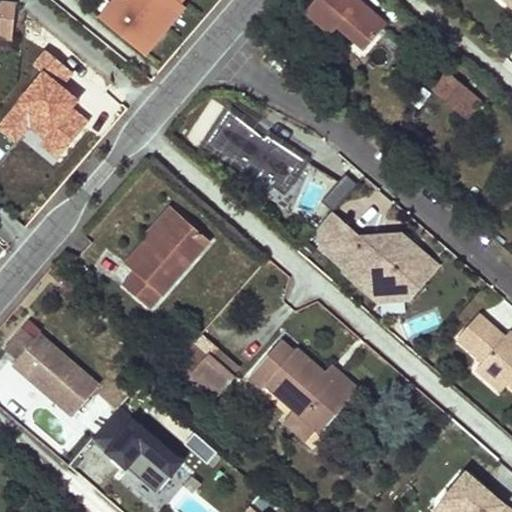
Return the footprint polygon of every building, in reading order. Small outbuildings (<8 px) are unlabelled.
[(118,0),(103,19),(145,56),(187,8),(181,3),(183,0),(118,0)] [(316,0),(306,12),(331,36),(339,26),(366,50),(387,25),(358,0),(316,0)] [(0,39),(13,41),(17,3),(0,1),(0,2),(0,39)] [(264,58),(280,72),(289,62),(272,48),(264,58)] [(433,89),(459,111),(473,94),(446,72),(433,89)] [(337,97),(344,102),(349,97),(343,91),(337,97)] [(459,111),(468,119),(482,102),(473,94),(459,111)] [(207,143),(247,169),(251,164),(262,171),(259,177),(285,194),(306,161),(267,135),(265,138),(229,110),(207,143)] [(339,184),(323,202),(333,211),(350,191),(339,184)] [(126,264),(132,269),(157,240),(162,235),(180,214),(172,207),(147,236),(150,238),(126,264)] [(210,241),(180,214),(162,235),(165,237),(160,243),(157,240),(132,269),(135,272),(124,286),(151,309),(210,241)] [(331,214),(320,227),(321,247),(343,224),(331,214)] [(359,239),(343,224),(321,247),(348,270),(346,272),(365,289),(394,287),(396,285),(410,296),(411,297),(438,266),(402,235),(384,237),(384,243),(377,243),(376,237),(359,239)] [(394,287),(365,289),(379,301),(407,299),(410,296),(396,285),(394,287)] [(494,308),(507,324),(511,319),(511,308),(504,299),(494,308)] [(480,314),(464,332),(477,343),(493,325),(480,314)] [(202,332),(194,325),(177,345),(184,352),(202,332)] [(457,340),(483,363),(508,385),(511,388),(511,331),(506,336),(493,325),(477,343),(464,332),(457,340)] [(74,415),(98,386),(39,335),(34,340),(23,330),(7,349),(19,359),(14,364),(74,415)] [(251,378),(264,390),(268,385),(295,409),(318,429),(322,432),(352,398),(325,374),(297,350),(295,353),(282,342),(251,378)] [(178,365),(191,376),(207,357),(195,346),(178,365)] [(218,350),(211,357),(233,376),(239,368),(218,350)] [(189,378),(216,401),(235,378),(233,376),(211,357),(209,355),(207,357),(191,376),(189,378)] [(483,363),(477,371),(502,393),(508,385),(483,363)] [(331,366),(325,374),(352,398),(359,390),(331,366)] [(164,503),(182,485),(172,474),(186,459),(126,401),(93,434),(164,503)] [(214,410),(224,418),(231,410),(221,401),(214,410)] [(295,409),(286,420),(308,440),(318,429),(295,409)] [(185,442),(208,462),(219,450),(196,430),(185,442)] [(283,451),(278,457),(286,465),(292,458),(283,451)] [(427,508),(432,511),(498,511),(509,499),(465,463),(427,508)] [(511,511),(511,504),(507,501),(498,511),(511,511)] [(262,511),(249,502),(241,511),(262,511)]
